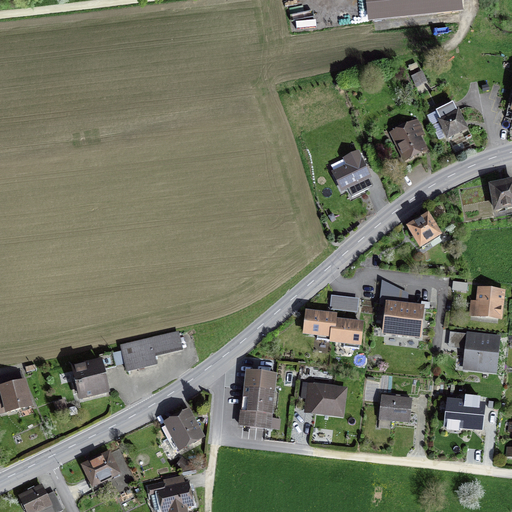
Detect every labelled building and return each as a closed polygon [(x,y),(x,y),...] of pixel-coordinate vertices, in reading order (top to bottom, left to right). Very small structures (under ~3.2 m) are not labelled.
[(458,0),(368,0),(370,18),(459,9),(458,0)] [(458,106),(438,115),(448,137),(468,128),(458,106)] [(411,122),(391,133),(406,161),(426,150),(411,122)] [(334,173),(341,189),(368,178),(357,154),(346,159),(349,167),(334,173)] [(511,175),(492,180),(499,209),(511,205),(511,175)] [(408,230),(421,250),(440,238),(427,218),(408,230)] [(504,293),(480,290),(477,316),(501,319),(504,293)] [(338,299),(331,299),(330,310),(356,312),(357,301),(352,301),(338,299)] [(388,305),(385,333),(420,338),(423,309),(415,308),(398,306),(388,305)] [(358,324),(334,322),(335,315),(323,314),(306,312),(304,333),(317,335),(317,340),(344,342),(343,348),(361,350),(363,325),(358,324)] [(185,324),(125,342),(135,374),(167,364),(165,355),(192,347),(185,324)] [(510,334),(472,331),(470,366),(507,369),(510,334)] [(80,399),(107,392),(102,371),(117,367),(113,351),(98,355),(100,362),(73,368),(80,399)] [(0,390),(7,413),(31,406),(21,370),(0,376),(0,390)] [(277,376),(247,373),(241,426),(272,429),(277,376)] [(310,387),(308,412),(342,415),(344,391),(310,387)] [(489,398),(449,395),(447,427),(487,430),(489,398)] [(410,400),(382,398),(380,419),(408,421),(410,400)] [(202,438),(186,411),(163,424),(178,451),(202,438)] [(111,454),(83,467),(93,489),(121,476),(111,454)] [(193,508),(188,487),(185,487),(183,479),(165,484),(166,486),(148,490),(151,503),(160,501),(162,511),(186,511),(186,510),(193,508)] [(53,511),(41,489),(21,499),(27,511),(53,511)]
